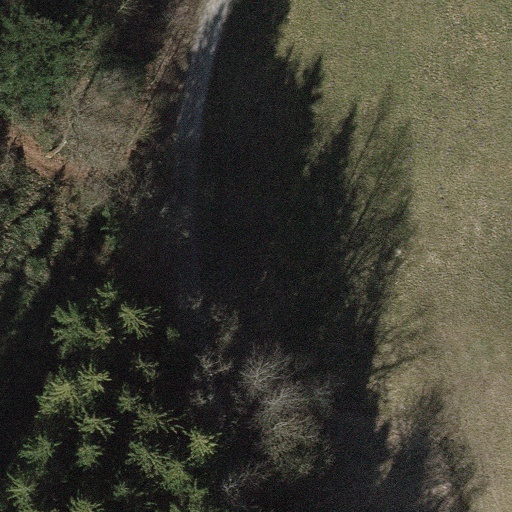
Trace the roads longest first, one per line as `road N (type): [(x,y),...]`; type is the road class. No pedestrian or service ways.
road 1 (track): [(177,216),(209,511)]
road 2 (track): [(222,0),(185,120),(177,216)]
